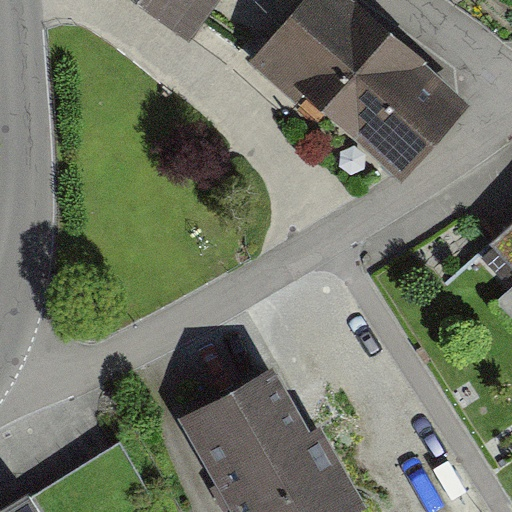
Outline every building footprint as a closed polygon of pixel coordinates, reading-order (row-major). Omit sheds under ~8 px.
[(228,0),(124,0),(191,49),(228,0)] [(392,38),(348,0),(306,0),(257,56),(325,115),(392,38)] [(403,182),(471,105),(392,38),(325,115),(403,182)] [(511,217),(490,237),(511,260),(511,217)] [(277,356),(179,411),(237,511),(340,511),(360,501),(277,356)] [(0,511),(51,511),(31,479),(27,472),(0,488),(0,511)]
